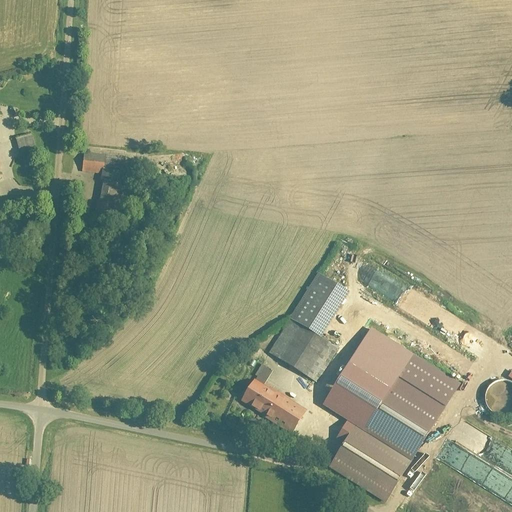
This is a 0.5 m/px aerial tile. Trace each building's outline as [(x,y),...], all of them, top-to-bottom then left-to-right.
[(121,157),(80,154),(79,172),(120,175),(121,157)] [(128,187),(103,183),(96,218),(122,222),(128,187)] [(351,300),(321,281),(269,357),(316,389),(309,398),(345,427),(358,411),(377,379),(323,345),(351,300)] [(248,389),(254,393),(244,408),(291,440),(301,424),(262,399),(276,378),(262,368),(248,389)] [(382,392),(359,429),(412,464),(436,426),(382,392)] [(359,429),(336,464),(390,498),(412,464),(359,429)] [(257,488),(240,497),(247,511),(263,511),(263,510),(268,507),(257,488)]
